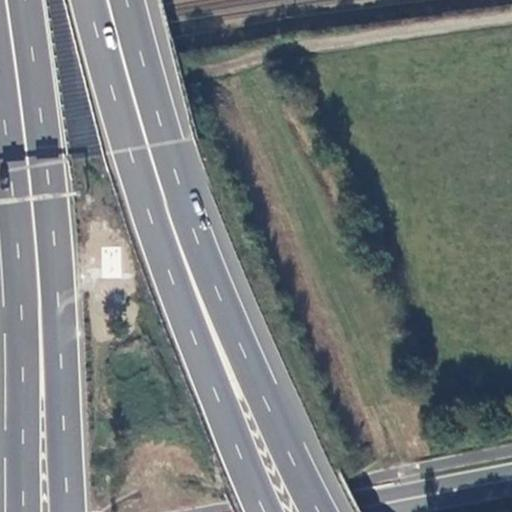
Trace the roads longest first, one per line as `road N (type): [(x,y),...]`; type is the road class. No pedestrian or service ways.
road 1 (trunk): [(322,511),(206,264),(124,0)]
road 2 (trunk): [(268,511),(148,212),(92,0)]
road 3 (track): [(0,105),(319,42),(511,16)]
road 4 (trunk): [(26,0),(57,281),(64,511)]
road 5 (trunk): [(0,66),(21,288),(20,511)]
road 6 (tertiary): [(329,511),(511,476)]
